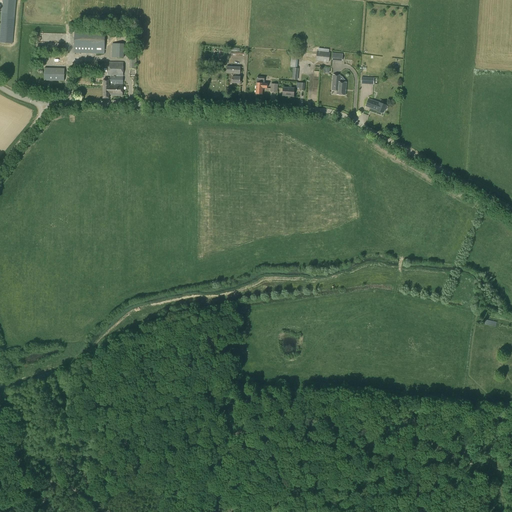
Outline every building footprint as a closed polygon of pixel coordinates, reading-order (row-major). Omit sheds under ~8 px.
[(14,0),(2,0),(0,32),(0,43),(11,44),(14,0)] [(104,54),(105,28),(74,28),(74,53),(104,54)] [(124,58),(124,44),(112,43),(111,57),(124,58)] [(329,63),(330,52),(317,51),(316,61),(329,63)] [(123,76),(123,63),(109,62),(109,75),(109,79),(103,79),(103,98),(109,98),(109,94),(112,94),(112,96),(122,96),(122,91),(123,76)] [(240,74),(240,67),(227,66),(226,73),(235,73),(235,77),(232,77),(232,83),(240,83),(240,77),(239,76),(239,74),(240,74)] [(64,81),(64,68),(44,68),(44,81),(64,81)] [(345,95),(346,82),(340,82),(340,75),(333,75),(332,91),(337,91),(337,95),(345,95)] [(267,88),(267,84),(264,83),(264,78),(257,77),(256,94),(262,94),(262,88),(267,88)] [(294,96),(294,88),(283,87),(283,96),(294,96)] [(379,103),(368,99),(366,106),(377,110),(377,111),(379,112),(380,112),(383,113),(385,110),(386,110),(387,107),(387,106),(386,106),(386,105),(379,103)]
